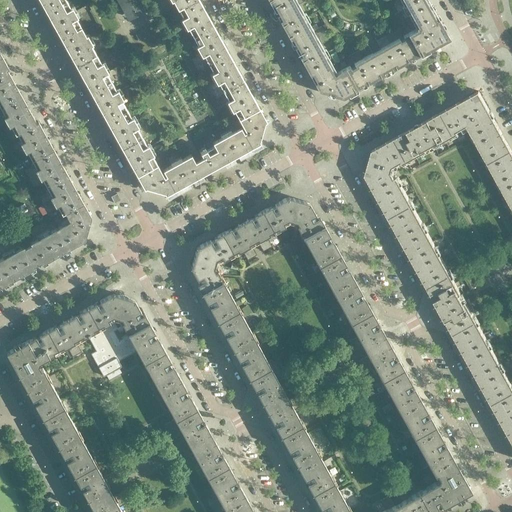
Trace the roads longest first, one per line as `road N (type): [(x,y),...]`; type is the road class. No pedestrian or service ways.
road 1 (residential): [(414,324),(412,352),(499,510)]
road 2 (residential): [(238,421),(240,397),(153,236)]
road 3 (residential): [(414,324),(416,300),(328,140)]
road 4 (residential): [(303,154),(391,311),(414,324)]
road 5 (residential): [(128,250),(218,409),(238,421)]
road 6 (residential): [(48,76),(48,112),(128,250)]
road 7 (residential): [(153,236),(71,91),(48,76)]
road 8 (residential): [(511,470),(439,340),(414,324)]
road 9 (residential): [(219,0),(303,154)]
road 10 (residential): [(328,140),(480,56)]
road 11 (residential): [(153,236),(303,154)]
road 12 (residential): [(328,140),(249,0)]
road 13 (residential): [(0,322),(128,250)]
